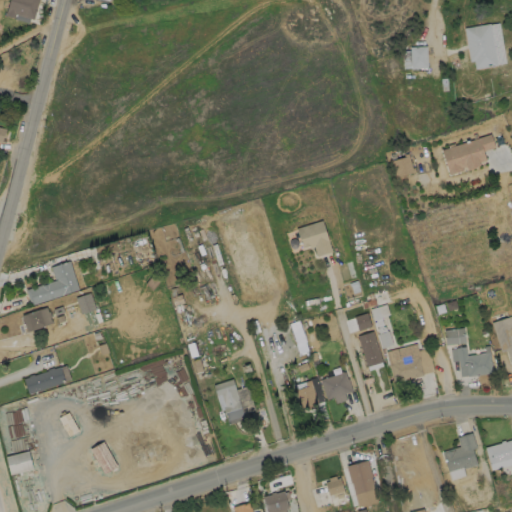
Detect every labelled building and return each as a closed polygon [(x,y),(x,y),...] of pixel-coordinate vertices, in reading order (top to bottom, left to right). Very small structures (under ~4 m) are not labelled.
[(37,0),(32,19),(29,18),(27,23),(13,19),(14,18),(5,15),(9,0),(37,0)] [(499,22),(506,64),(474,69),(473,61),(469,62),(463,28),(499,22)] [(427,68),(410,69),(409,47),(426,46),(427,68)] [(476,133),(477,138),(489,134),(494,148),(482,152),(485,160),(478,162),(479,166),(467,171),(465,166),(461,168),(462,171),(448,175),(440,150),(448,148),(447,145),(453,143),(454,146),(473,140),(471,135),(476,133)] [(396,177),(414,172),(409,155),(391,161),(396,177)] [(321,220),(331,251),(316,256),(313,247),(308,248),(308,245),(301,248),(295,228),(321,220)] [(63,296),(29,306),(25,290),(54,281),(50,267),(69,261),(77,290),(62,294),(63,296)] [(75,297),(80,313),(95,309),(90,293),(75,297)] [(380,347),(390,345),(383,316),(389,315),(386,304),(370,308),(380,347)] [(45,307),(47,312),(49,312),(50,318),(49,318),(51,323),(26,332),(20,316),(45,307)] [(370,327),(367,313),(354,316),(357,330),(370,327)] [(511,360),(510,361),(506,350),(500,352),(490,322),(510,316),(511,322),(511,360)] [(464,342),(445,345),(443,330),(462,327),(464,342)] [(372,331),(382,362),(364,367),(355,336),(372,331)] [(465,346),(466,355),(489,352),(492,373),(467,376),(465,365),(458,366),(455,347),(465,346)] [(421,376),(391,383),(387,365),(417,358),(421,376)] [(59,367),(64,382),(28,394),(23,379),(28,377),(28,376),(32,375),(33,376),(47,371),(46,370),(52,368),(52,369),(59,367)] [(342,371),(342,372),(344,372),(346,379),(347,379),(351,391),(343,394),(345,399),(334,403),(333,397),(325,400),(319,380),(340,373),(339,372),(342,371)] [(231,379),(243,416),(226,421),(223,410),(220,411),(212,385),(231,379)] [(312,404),(313,408),(306,410),(306,406),(300,408),(295,390),(305,387),(303,382),(310,380),(316,403),(312,404)] [(67,436),(78,431),(68,412),(58,417),(67,436)] [(476,464),(447,473),(441,451),(458,445),(456,436),(470,432),(475,447),(471,448),(476,464)] [(511,439),(511,463),(498,468),(500,475),(494,477),(492,470),(491,470),(484,447),(500,443),(500,441),(504,440),(504,442),(511,439)] [(117,467),(103,474),(89,449),(102,442),(117,467)] [(5,456),(10,474),(32,469),(28,450),(5,456)] [(369,477),(373,490),(354,495),(351,482),(350,482),(345,465),(366,459),(371,476),(369,477)] [(344,492),(329,497),(324,481),(339,477),(344,492)] [(468,511),(485,505),(478,481),(460,486),(468,511)] [(283,489),(283,491),(287,490),(289,497),(285,498),(287,506),(266,511),(261,495),(270,493),(270,491),(274,490),(275,492),(283,489)] [(249,501),(251,511),(258,511),(232,511),(231,506),(249,501)]
